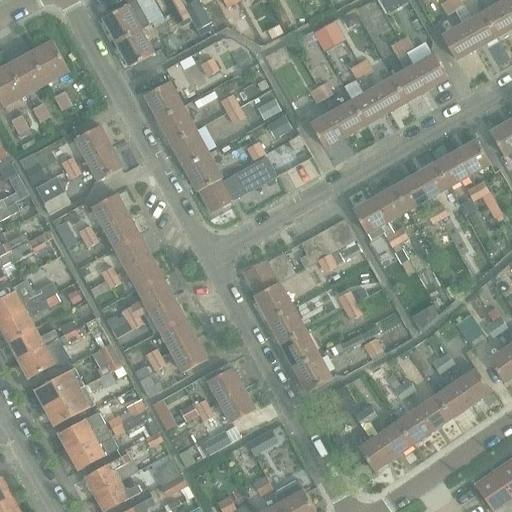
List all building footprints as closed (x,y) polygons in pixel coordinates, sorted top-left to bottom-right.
[(128,6),(103,20),(116,44),(141,30),(151,26),(150,25),(163,17),(153,0),(139,0),(137,2),(128,6)] [(171,14),(185,6),(181,0),(170,0),(166,3),(171,14)] [(239,3),(237,0),(223,0),(228,9),(239,3)] [(408,0),(378,0),(379,0),(388,16),(410,2),(408,0)] [(448,16),(456,12),(449,0),(448,0),(440,4),(448,16)] [(497,38),(484,14),(472,20),(460,0),(449,0),(456,12),(463,25),(464,25),(477,49),(497,38)] [(484,14),(497,38),(511,29),(511,16),(504,2),(484,14)] [(185,6),(171,14),(177,25),(191,17),(185,6)] [(334,23),(314,35),(319,44),(339,33),(334,23)] [(457,61),(477,49),(464,25),(463,25),(443,37),(457,61)] [(279,26),(268,32),(272,40),(283,34),(279,26)] [(155,55),(141,30),(116,44),(130,68),(155,55)] [(408,37),(399,42),(406,54),(415,49),(408,37)] [(32,54),(48,85),(71,73),(54,42),(32,54)] [(393,78),(407,102),(427,91),(413,66),(413,67),(406,54),(399,42),(391,47),(405,71),(393,78)] [(246,52),(235,58),(241,69),(252,63),(246,52)] [(10,66),(27,97),(48,85),(32,54),(10,66)] [(413,66),(427,91),(448,78),(434,54),(413,66)] [(220,71),(214,59),(201,67),(207,78),(220,71)] [(359,64),(366,77),(374,72),(367,59),(359,64)] [(366,77),(359,64),(350,69),(357,81),(366,77)] [(27,97),(10,66),(0,71),(0,100),(5,109),(27,97)] [(357,81),(345,88),(352,101),(366,125),(386,114),(373,90),(365,77),(357,81)] [(373,90),(386,114),(407,102),(393,78),(373,90)] [(264,80),(256,85),(260,92),(268,87),(264,80)] [(145,96),(158,120),(183,107),(170,83),(145,96)] [(319,88),(325,100),(333,95),(327,84),(319,88)] [(253,85),(243,90),(248,100),(259,94),(253,85)] [(325,100),(319,88),(310,92),(316,104),(325,100)] [(65,92),(54,98),(62,112),(73,106),(65,92)] [(214,92),(194,102),(197,109),(217,98),(214,92)] [(233,95),(221,102),(227,114),(239,107),(233,95)] [(275,99),(259,108),(266,120),(282,111),(275,99)] [(332,113),(346,137),(366,125),(352,101),(332,113)] [(32,110),(41,124),(52,118),(43,103),(32,110)] [(196,131),(183,107),(158,120),(171,144),(196,131)] [(246,119),(239,107),(227,114),(233,125),(246,119)] [(346,137),(332,113),(311,124),(325,148),(346,137)] [(21,115),(11,121),(19,135),(29,129),(21,115)] [(267,126),(275,140),(292,130),(285,116),(267,126)] [(511,152),(511,120),(492,133),(506,157),(511,152)] [(88,161),(113,148),(101,127),(77,140),(88,161)] [(209,155),(196,131),(171,144),(184,168),(209,155)] [(288,142),(294,152),(305,146),(299,135),(288,142)] [(456,153),(470,177),(491,165),(477,141),(456,153)] [(246,150),(254,162),(267,154),(259,142),(246,150)] [(0,143),(0,170),(12,164),(8,157),(7,157),(0,144),(0,143)] [(113,148),(88,161),(100,182),(124,169),(113,148)] [(470,177),(456,153),(437,164),(450,188),(470,177)] [(197,193),(199,192),(221,180),(222,179),(209,155),(184,168),(194,185),(193,185),(197,193)] [(211,215),(264,185),(279,177),(268,157),(223,183),(221,180),(199,192),(211,215)] [(66,173),(78,166),(74,158),(62,165),(66,173)] [(38,163),(24,170),(33,185),(46,178),(38,163)] [(12,164),(0,170),(0,171),(5,181),(18,174),(12,164)] [(450,188),(437,164),(416,175),(430,199),(450,188)] [(78,166),(66,173),(70,181),(82,174),(78,166)] [(430,199),(416,175),(396,187),(410,211),(430,199)] [(57,178),(36,189),(50,215),(71,203),(57,178)] [(478,185),(475,186),(482,197),(490,193),(485,185),(483,182),(478,185)] [(475,186),(467,191),(474,202),(482,197),(475,186)] [(410,211),(396,187),(376,198),(390,222),(410,211)] [(490,193),(482,197),(486,203),(493,199),(490,194),(490,193)] [(0,212),(16,204),(20,201),(15,194),(3,200),(0,201),(0,212)] [(104,231),(128,217),(116,196),(92,209),(104,231)] [(355,210),(369,234),(372,241),(384,234),(396,254),(403,250),(404,252),(406,251),(395,231),(394,232),(388,223),(390,222),(376,198),(355,210)] [(16,204),(0,212),(0,222),(20,212),(16,204)] [(434,209),(441,221),(449,216),(442,205),(434,209)] [(441,221),(434,209),(426,214),(437,232),(445,227),(441,221)] [(115,251),(140,238),(128,217),(104,231),(115,251)] [(346,247),(356,241),(357,241),(345,221),(334,227),(346,247)] [(90,226),(78,233),(83,241),(95,234),(90,226)] [(323,233),(335,253),(346,247),(334,227),(323,233)] [(395,231),(406,251),(413,247),(402,227),(395,231)] [(53,238),(50,232),(49,232),(29,243),(0,258),(0,282),(9,278),(3,268),(12,263),(13,265),(35,253),(33,249),(53,238)] [(312,239),(324,259),(335,253),(323,233),(312,239)] [(25,235),(13,241),(8,244),(3,234),(0,234),(0,258),(29,243),(25,235)] [(95,234),(83,241),(88,249),(100,242),(95,234)] [(127,272),(151,258),(140,238),(115,251),(127,272)] [(313,265),(318,263),(324,259),(312,239),(301,245),(307,255),(313,265)] [(363,253),(356,241),(346,247),(335,253),(324,259),(318,263),(324,274),(337,267),(336,267),(363,253)] [(396,254),(394,255),(400,264),(409,260),(404,252),(403,250),(396,254)] [(256,296),(279,284),(295,275),(283,255),(266,264),(265,262),(244,274),(256,296)] [(313,265),(307,255),(300,260),(305,270),(313,265)] [(138,292),(162,279),(151,258),(127,272),(138,292)] [(101,274),(94,278),(99,286),(105,282),(117,276),(113,268),(101,274)] [(117,276),(105,282),(110,291),(122,284),(117,276)] [(129,324),(140,318),(150,313),(149,313),(174,299),(162,279),(138,292),(142,300),(130,306),(131,307),(122,311),(129,324)] [(0,325),(56,295),(56,294),(58,293),(53,283),(34,294),(27,281),(13,289),(15,293),(0,300),(0,325)] [(279,284),(256,296),(255,297),(269,322),(293,308),(279,284)] [(362,290),(351,296),(356,304),(367,298),(362,290)] [(77,292),(68,296),(73,305),(82,301),(77,292)] [(350,293),(338,300),(344,311),(356,304),(351,296),(350,293)] [(0,327),(9,344),(37,329),(31,319),(45,311),(51,309),(50,308),(60,302),(56,295),(0,325),(0,327)] [(161,333),(185,320),(174,299),(149,313),(150,313),(161,333)] [(356,304),(344,311),(350,322),(362,316),(356,304)] [(282,345),(306,332),(293,308),(269,322),(282,345)] [(493,323),(500,334),(508,329),(500,320),(503,318),(495,308),(487,314),(493,323)] [(140,318),(129,324),(132,331),(144,325),(140,318)] [(172,353),(196,340),(185,320),(161,333),(172,353)] [(65,336),(76,330),(71,321),(60,328),(65,336)] [(500,334),(493,323),(485,329),(493,340),(500,334)] [(19,362),(59,339),(55,331),(42,338),(37,329),(9,344),(19,362)] [(76,330),(65,336),(70,345),(81,338),(76,330)] [(341,344),(330,349),(334,357),(339,355),(351,349),(369,339),(367,335),(365,331),(351,338),(341,344)] [(104,332),(94,338),(102,351),(111,345),(104,332)] [(295,369),(319,356),(306,332),(282,345),(295,369)] [(59,339),(19,362),(29,380),(57,365),(51,355),(64,348),(59,339)] [(363,346),(371,358),(383,351),(376,339),(363,346)] [(196,340),(172,353),(183,374),(208,360),(196,340)] [(124,367),(111,345),(102,351),(99,352),(107,365),(97,370),(103,380),(115,373),(123,368),(124,367)] [(511,377),(511,351),(509,346),(489,360),(504,383),(511,377)] [(158,349),(146,356),(150,364),(162,357),(158,349)] [(440,360),(448,370),(455,364),(448,354),(440,360)] [(319,356),(295,369),(308,393),(332,380),(319,356)] [(162,357),(150,364),(155,372),(167,365),(162,357)] [(448,370),(440,360),(433,365),(440,375),(448,370)] [(146,367),(135,373),(139,382),(151,376),(146,367)] [(123,368),(115,373),(120,380),(128,376),(123,368)] [(45,409),(84,387),(74,369),(35,390),(45,409)] [(220,403),(245,390),(233,369),(209,382),(220,403)] [(456,383),(471,405),(492,392),(476,369),(456,383)] [(393,375),(386,380),(394,391),(395,390),(400,386),(393,375)] [(99,379),(88,386),(91,392),(103,386),(99,379)] [(400,386),(409,396),(417,391),(409,380),(400,386)] [(436,396),(452,419),(471,405),(456,383),(436,396)] [(160,384),(145,392),(149,400),(164,392),(160,384)] [(345,386),(335,392),(348,415),(358,409),(345,386)] [(409,396),(400,386),(395,390),(394,391),(401,401),(409,396)] [(84,387),(45,409),(55,427),(94,406),(84,387)] [(245,390),(220,403),(232,424),(257,411),(245,390)] [(198,415),(211,409),(202,391),(189,397),(193,405),(186,409),(191,419),(198,415)] [(417,409),(433,432),(452,419),(436,396),(417,409)] [(128,411),(119,416),(123,423),(146,410),(140,400),(128,407),(127,408),(128,411)] [(362,412),(369,423),(378,418),(370,407),(362,412)] [(211,409),(198,415),(203,422),(214,417),(211,409)] [(398,422),(413,445),(433,432),(417,409),(398,422)] [(123,423),(112,429),(116,436),(126,431),(129,435),(144,427),(150,437),(158,433),(146,410),(123,423)] [(361,428),(369,423),(362,412),(354,418),(361,428)] [(69,453),(109,431),(99,413),(59,435),(69,453)] [(171,414),(160,420),(167,432),(177,426),(171,414)] [(119,416),(108,422),(112,429),(123,423),(119,416)] [(379,435),(394,458),(413,445),(398,422),(379,435)] [(109,431),(69,453),(79,472),(118,450),(108,432),(110,432),(109,431)] [(232,444),(225,432),(203,444),(209,456),(232,444)] [(158,433),(146,440),(151,450),(164,443),(158,433)] [(394,458),(379,435),(359,449),(374,472),(394,458)] [(259,438),(247,444),(253,456),(265,450),(259,438)] [(95,496),(121,482),(115,471),(132,462),(128,455),(86,478),(95,496)] [(511,459),(496,470),(511,492),(511,459)] [(154,473),(162,488),(181,477),(174,463),(154,473)] [(511,511),(511,492),(496,470),(474,485),(492,511),(511,511)] [(181,477),(162,488),(167,498),(189,487),(183,476),(181,477)] [(261,497),(274,491),(266,477),(254,484),(261,497)] [(4,483),(1,482),(0,479),(0,507),(12,501),(5,489),(6,487),(4,483)] [(316,511),(305,491),(299,480),(274,493),(284,511),(316,511)] [(121,482),(95,496),(104,511),(107,511),(147,490),(143,484),(127,492),(121,482)] [(284,511),(274,493),(273,494),(280,504),(266,511),(284,511)] [(217,503),(222,511),(233,511),(237,510),(229,497),(217,503)] [(144,511),(156,506),(152,499),(128,511),(144,511)] [(0,511),(17,511),(12,501),(0,507),(0,511)] [(176,501),(165,507),(167,511),(170,511),(180,507),(176,501)]
